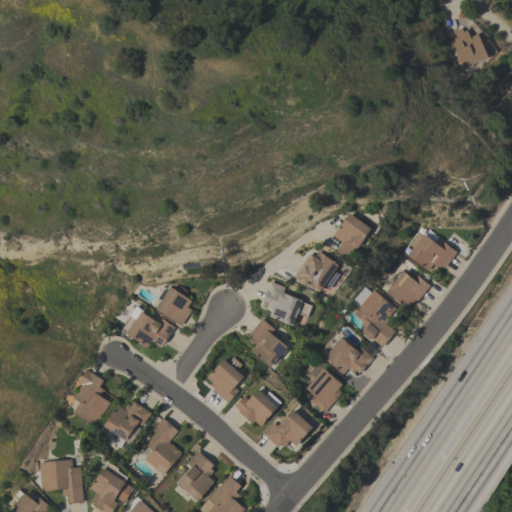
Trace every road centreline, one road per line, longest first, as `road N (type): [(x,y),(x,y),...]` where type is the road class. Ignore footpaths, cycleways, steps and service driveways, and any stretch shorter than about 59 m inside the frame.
road 1 (residential): [(276,511),(452,309),(511,222)]
road 2 (residential): [(116,358),(291,494)]
road 3 (motorway): [(511,327),(388,511)]
